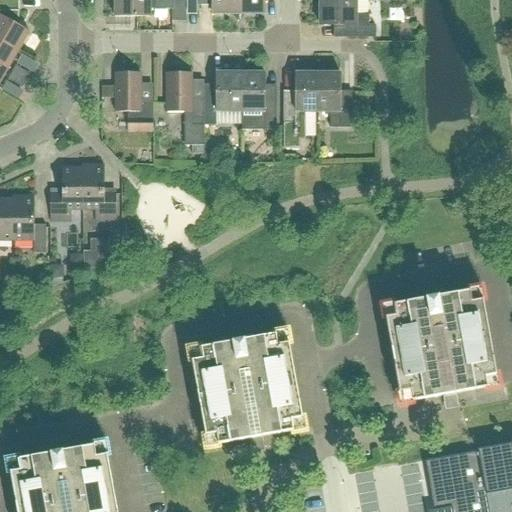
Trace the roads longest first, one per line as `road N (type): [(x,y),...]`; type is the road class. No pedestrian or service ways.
road 1 (residential): [(288,45),(69,42)]
road 2 (residential): [(336,511),(309,362)]
road 3 (residential): [(69,42),(69,84),(58,113),(0,149)]
